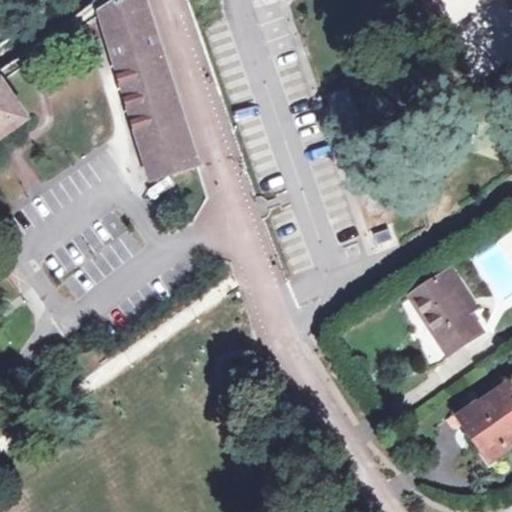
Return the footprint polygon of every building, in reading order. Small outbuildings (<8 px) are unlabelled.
[(201,164),(146,0),(118,0),(101,11),(119,66),(117,67),(138,136),(140,136),(153,180),(201,164)] [(0,139),(2,138),(30,118),(3,78),(0,80),(0,139)] [(258,194),(281,187),(251,88),(228,95),(258,194)] [(452,269),(445,274),(469,314),(477,310),(452,269)] [(445,274),(411,296),(449,354),(483,332),(470,314),(469,314),(445,274)] [(287,423),(266,363),(246,371),(253,394),(259,394),(265,413),(259,414),(265,430),(287,423)] [(511,381),(463,415),(492,458),(511,443),(511,381)]
